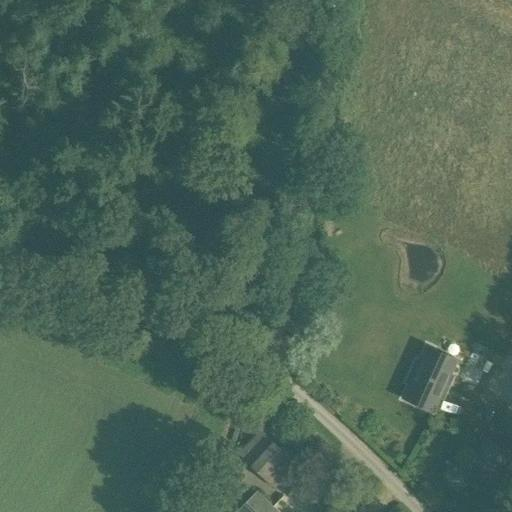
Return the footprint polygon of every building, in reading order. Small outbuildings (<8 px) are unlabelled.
[(411,384),(404,398),(433,412),(440,397),(443,398),(455,374),(451,372),(458,358),(429,344),(422,359),(419,357),(408,382),(411,384)] [(276,486),(297,464),(267,436),(246,459),(276,486)] [(497,485),(511,451),(485,440),(471,473),(497,485)] [(215,490),(241,465),(227,450),(212,487),(215,490)] [(278,511),(258,492),(246,511),(278,511)]
